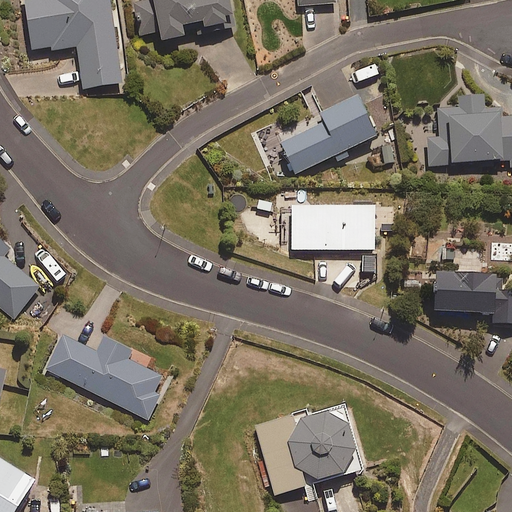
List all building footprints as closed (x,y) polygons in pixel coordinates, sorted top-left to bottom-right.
[(122,82),(111,0),(25,0),(33,53),(78,46),(84,87),(122,82)] [(149,0),(134,3),(141,35),(161,31),(163,38),(186,34),(183,23),(204,19),(205,25),(234,19),(230,0),(149,0)] [(486,94),(461,94),(461,107),(440,107),(440,137),(429,137),(429,165),(454,165),(454,160),(509,160),(509,169),(511,169),(511,116),(503,117),(503,108),(486,108),(486,94)] [(377,135),(359,95),(322,112),(324,116),(278,136),(294,172),(377,135)] [(395,162),(392,150),(370,155),(374,168),(395,162)] [(376,204),(293,204),(293,248),(376,248),(376,204)] [(0,306),(14,319),(41,287),(3,255),(11,247),(0,237),(0,306)] [(482,251),(447,249),(445,269),(437,269),(434,309),(485,312),(484,321),(511,322),(511,287),(497,287),(498,271),(481,270),(482,251)] [(97,352),(63,335),(46,371),(149,420),(161,396),(155,393),(163,377),(130,361),(134,351),(104,336),(97,352)] [(363,468),(345,404),(308,415),(307,411),(255,425),(275,493),(363,468)] [(14,511),(34,478),(0,457),(0,511),(14,511)]
